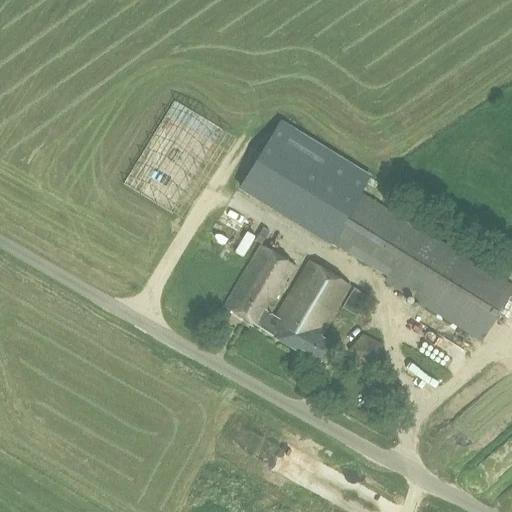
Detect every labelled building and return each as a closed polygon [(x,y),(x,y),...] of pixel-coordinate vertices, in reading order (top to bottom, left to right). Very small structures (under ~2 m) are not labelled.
[(287,149),(258,224),(292,237),(321,162),(287,149)] [(511,291),(511,286),(360,194),(331,241),(389,277),(386,282),(482,340),(511,291)] [(267,333),(318,365),(331,344),(320,337),(350,286),(309,262),(276,319),(269,315),(296,269),(260,247),(225,306),(268,332),(267,333)] [(354,288),(342,308),(357,316),(368,297),(354,288)] [(418,355),(448,367),(458,342),(428,330),(418,355)] [(362,335),(348,351),(358,368),(379,365),(381,345),(362,335)] [(308,486),(320,467),(263,434),(252,453),(308,486)] [(511,453),(497,468),(511,483),(511,453)] [(324,499),(354,509),(362,486),(332,476),(324,499)]
